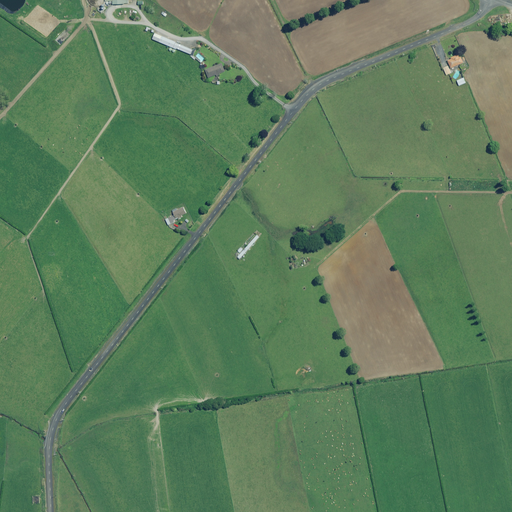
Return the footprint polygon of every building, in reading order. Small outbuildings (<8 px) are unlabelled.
[(193,50),(176,43),(176,42),(155,33),(152,39),(173,48),(176,50),(177,48),(191,54),(193,50)] [(463,63),(460,54),(447,60),(451,68),(463,63)] [(225,71),(222,63),(205,70),(208,78),(216,75),(216,76),(220,75),(220,74),(225,71)] [(186,213),(183,207),(173,212),(174,215),(165,220),(168,225),(175,222),(174,220),(179,218),(179,219),(183,217),(182,216),(186,213)] [(240,253),(257,235),(254,232),(237,251),(240,253)] [(257,235),(240,253),(237,257),(240,259),(260,237),(257,235)]
